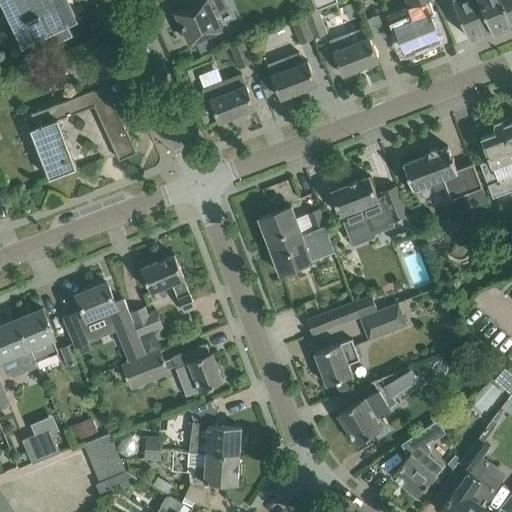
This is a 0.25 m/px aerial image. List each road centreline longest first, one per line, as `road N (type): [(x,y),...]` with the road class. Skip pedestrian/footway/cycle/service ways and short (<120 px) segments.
road 1 (tertiary): [(199,183),(511,63)]
road 2 (residential): [(313,467),(199,183)]
road 3 (tertiary): [(0,260),(199,183)]
road 4 (residential): [(199,183),(118,0)]
